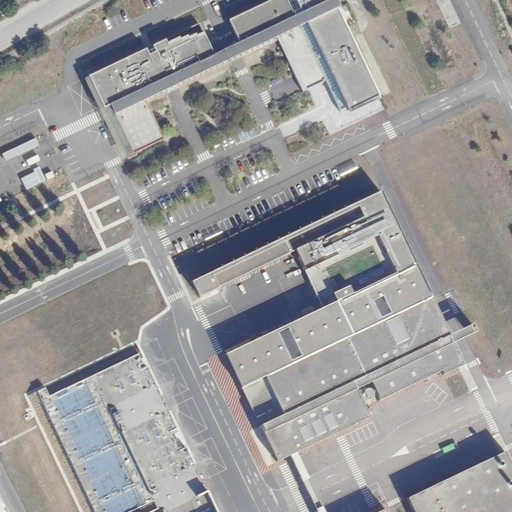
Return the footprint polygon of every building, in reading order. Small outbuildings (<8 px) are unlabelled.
[(270,31),(337,2),(336,0),(296,0),(297,0),(295,1),(295,0),(293,0),(288,3),(289,4),(288,4),(285,0),(272,0),(242,14),(248,26),(234,33),(239,44),(244,54),(274,39),(270,31)] [(340,8),(337,2),(270,31),(274,39),(278,37),(291,65),(289,66),(297,84),(299,83),(303,91),(301,92),(302,93),(324,83),(323,81),(324,81),(339,111),(346,107),(348,111),(378,97),(337,9),(340,8)] [(248,26),(242,14),(228,21),(234,33),(248,26)] [(228,61),(224,51),(222,49),(213,53),(197,22),(151,45),(152,48),(146,51),(144,49),(87,76),(102,108),(109,105),(113,114),(106,117),(126,158),(156,144),(138,104),(228,61)] [(231,48),(230,49),(234,58),(236,57),(244,54),(239,44),(231,48)] [(234,58),(230,49),(224,51),(228,61),(234,58)] [(0,144),(5,159),(39,148),(35,133),(0,143),(0,144)] [(382,188),(190,280),(199,299),(295,254),(304,273),(378,237),(395,273),(226,354),(242,388),(266,377),(359,333),(400,313),(430,299),(433,295),(382,188)] [(427,372),(457,358),(453,348),(450,343),(430,299),(400,313),(427,372)] [(359,333),(388,397),(439,373),(441,377),(462,367),(457,358),(427,372),(400,313),(359,333)] [(377,402),(388,397),(359,333),(266,377),(283,415),(260,426),(277,462),(368,419),(352,384),(365,377),(377,402)] [(511,511),(511,471),(503,453),(406,499),(412,511),(511,511)] [(8,511),(0,496),(0,511),(8,511)]
